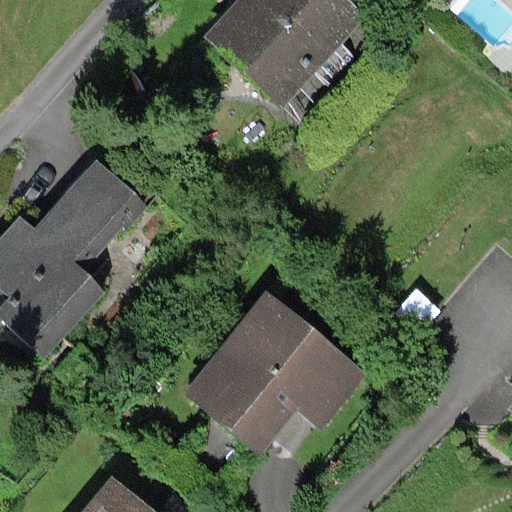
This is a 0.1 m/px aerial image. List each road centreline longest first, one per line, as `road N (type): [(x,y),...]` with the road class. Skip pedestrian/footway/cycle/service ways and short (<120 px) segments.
road 1 (residential): [(0,175),(163,0)]
road 2 (residential): [(373,511),(511,353)]
